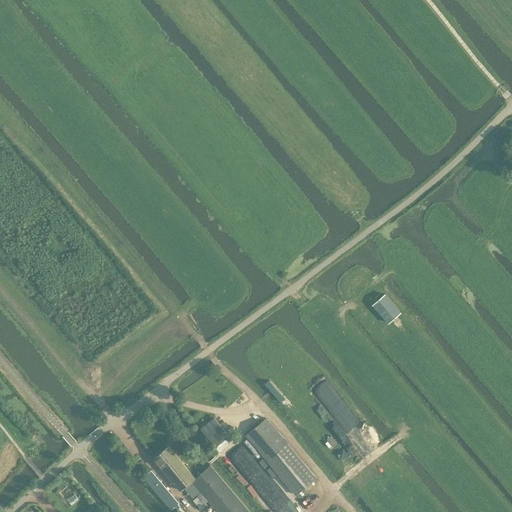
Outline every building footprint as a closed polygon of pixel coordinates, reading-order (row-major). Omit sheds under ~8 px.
[(385,294),(373,305),(388,323),(400,312),(385,294)] [(213,416),(198,428),(214,445),(227,434),(213,416)] [(296,495),(316,478),(266,418),(246,435),(296,495)] [(169,446),(153,459),(180,490),(195,477),(169,446)] [(219,511),(249,511),(210,465),(192,480),(219,511)] [(160,480),(151,487),(152,488),(163,501),(172,494),(160,480)] [(201,511),(206,511),(213,506),(200,491),(190,499),(201,511)]
